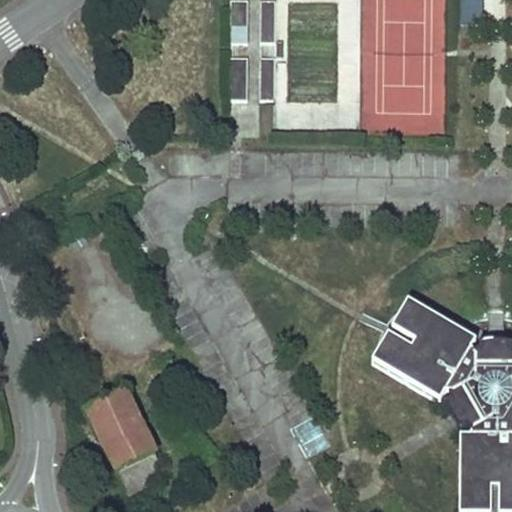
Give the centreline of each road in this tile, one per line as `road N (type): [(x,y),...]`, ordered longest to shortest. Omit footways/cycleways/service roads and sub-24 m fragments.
road 1 (residential): [(171,207),(164,219),(312,486),(292,511)]
road 2 (residential): [(511,192),(208,192),(177,196),(171,207)]
road 3 (residential): [(41,12),(171,207)]
road 4 (residential): [(0,283),(39,437)]
